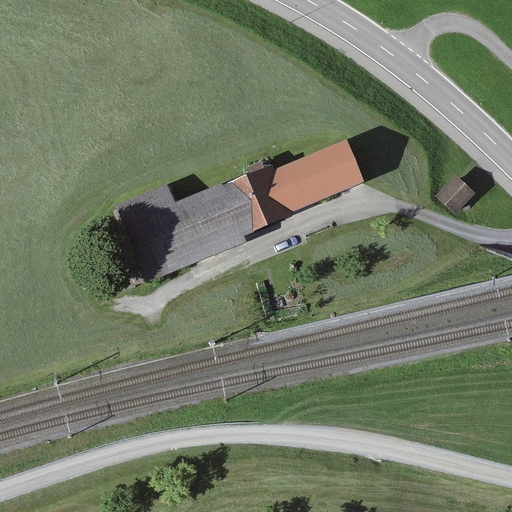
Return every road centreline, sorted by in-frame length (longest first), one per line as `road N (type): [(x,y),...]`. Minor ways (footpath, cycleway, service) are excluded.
road 1 (unclassified): [(0,492),(115,452),(198,436),(287,434),(380,445),(511,476)]
road 2 (tertiary): [(511,161),(400,61),(307,0)]
